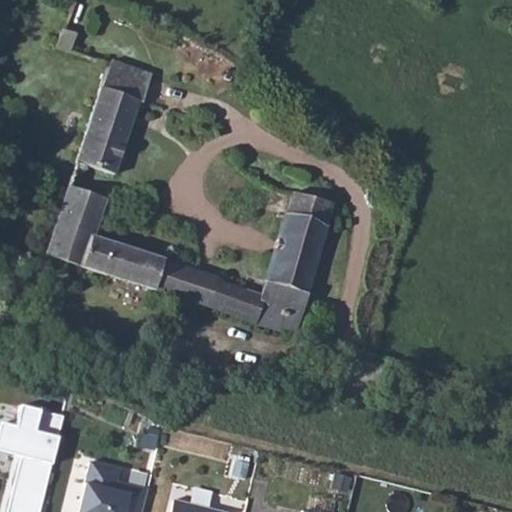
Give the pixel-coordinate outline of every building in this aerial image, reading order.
[(61,25),(54,45),(67,52),(75,31),(61,25)] [(105,64),(74,158),(115,173),(137,103),(140,104),(151,74),(107,59),(105,64)] [(65,186),(43,254),(152,289),(160,259),(92,238),(105,198),(65,186)] [(217,280),(210,307),(294,333),(312,277),(335,204),(294,191),(287,213),(284,212),(259,293),(217,280)] [(160,259),(152,289),(189,300),(198,271),(160,259)] [(198,271),(189,300),(210,307),(217,280),(218,277),(198,271)] [(19,323),(15,334),(24,338),(30,327),(19,323)] [(181,323),(174,349),(194,355),(222,363),(230,338),(181,323)] [(36,511),(60,419),(20,409),(15,430),(0,425),(0,454),(12,457),(0,505),(0,511),(36,511)] [(141,511),(147,490),(115,482),(119,470),(89,462),(77,511),(141,511)] [(239,511),(229,510),(228,511),(213,511),(173,502),(170,511),(239,511)]
